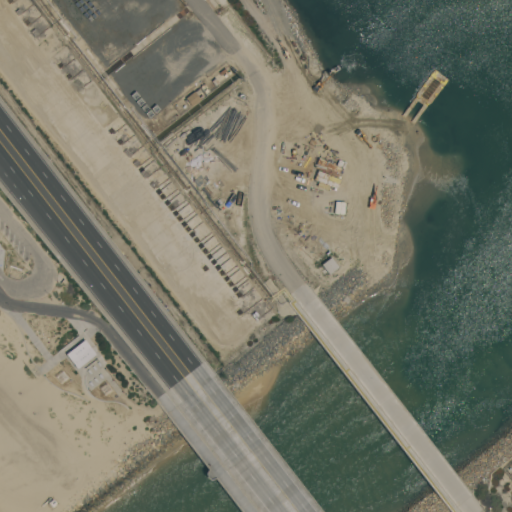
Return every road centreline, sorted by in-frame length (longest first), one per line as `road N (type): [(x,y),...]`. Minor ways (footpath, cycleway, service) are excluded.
road 1 (residential): [(285,269),(473,511)]
road 2 (trunk): [(55,213),(185,381)]
road 3 (residential): [(262,91),(261,214),(285,269)]
road 4 (trunk): [(185,381),(292,511)]
